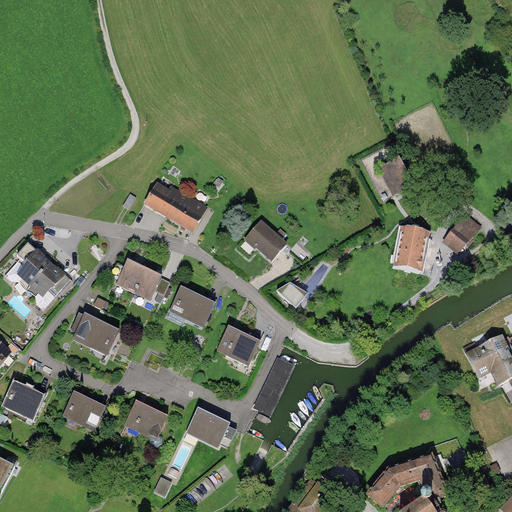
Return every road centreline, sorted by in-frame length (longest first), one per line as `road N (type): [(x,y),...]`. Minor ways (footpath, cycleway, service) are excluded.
road 1 (residential): [(287,327),(242,414),(165,381),(88,380),(34,357),(130,233)]
road 2 (track): [(98,0),(134,135),(68,185),(40,218)]
road 3 (residential): [(130,233),(201,255),(287,327)]
road 4 (track): [(502,224),(365,339)]
road 5 (residential): [(0,254),(40,218),(130,233)]
